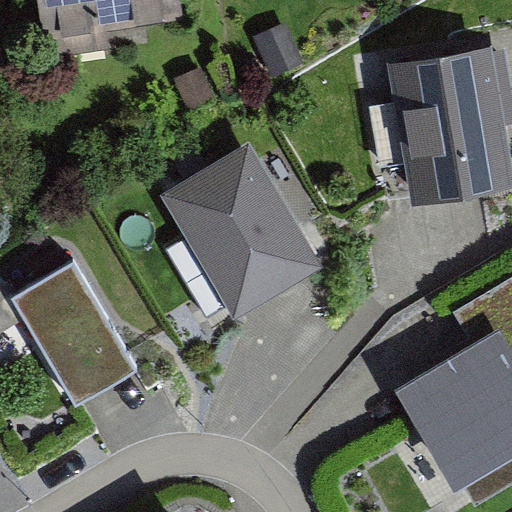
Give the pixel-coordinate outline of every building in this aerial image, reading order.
[(31,0),(43,83),(185,65),(176,0),(31,0)] [(488,46),(380,62),(400,193),(491,179),(481,111),(497,109),(488,46)] [(302,259),(235,143),(155,188),(223,305),(302,259)] [(59,392),(128,355),(72,253),(4,290),(59,392)] [(511,268),(449,305),(466,340),(487,327),(511,368),(511,268)] [(466,340),(389,386),(442,475),(511,432),(511,368),(487,327),(466,340)]
